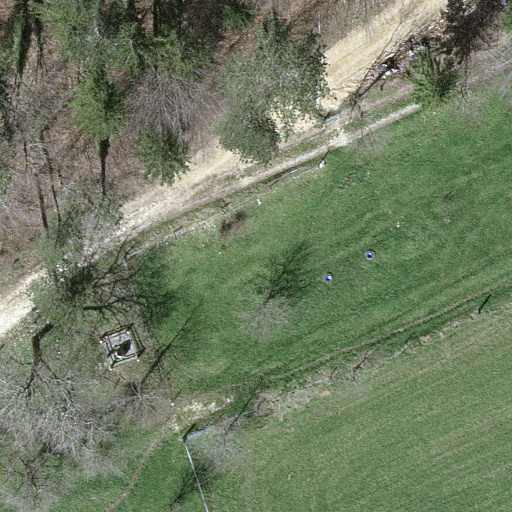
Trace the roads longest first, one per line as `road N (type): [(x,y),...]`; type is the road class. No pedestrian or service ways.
road 1 (track): [(458,0),(362,76),(0,315)]
road 2 (track): [(266,138),(405,97),(511,49)]
